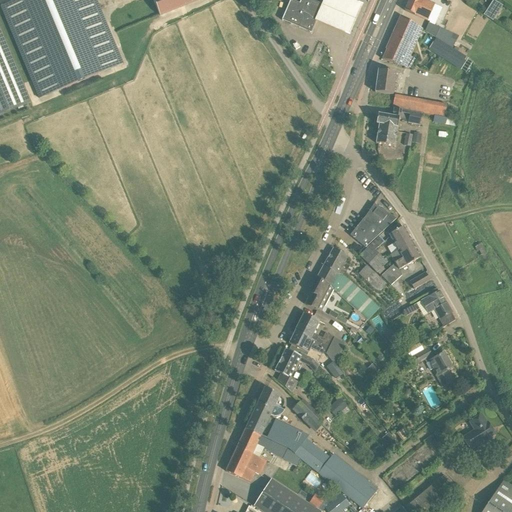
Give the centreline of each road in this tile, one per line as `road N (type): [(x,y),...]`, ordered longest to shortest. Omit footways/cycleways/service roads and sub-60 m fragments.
road 1 (unclassified): [(498,402),(411,222),(350,152)]
road 2 (track): [(0,446),(90,407),(163,360),(226,346)]
road 3 (primary): [(242,350),(334,127)]
road 4 (residential): [(242,350),(278,337),(345,196),(350,152)]
road 5 (primary): [(198,511),(242,350)]
road 6 (primary): [(389,0),(334,127)]
